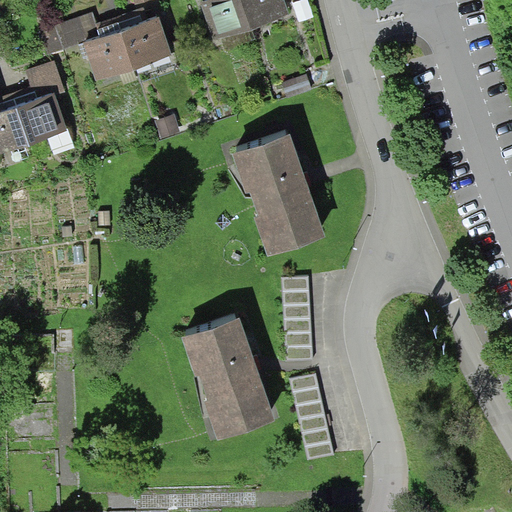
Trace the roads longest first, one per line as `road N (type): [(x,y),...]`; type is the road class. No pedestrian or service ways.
road 1 (residential): [(398,244),(367,301),(391,511)]
road 2 (residential): [(338,0),(398,244)]
road 3 (residential): [(398,244),(511,439)]
